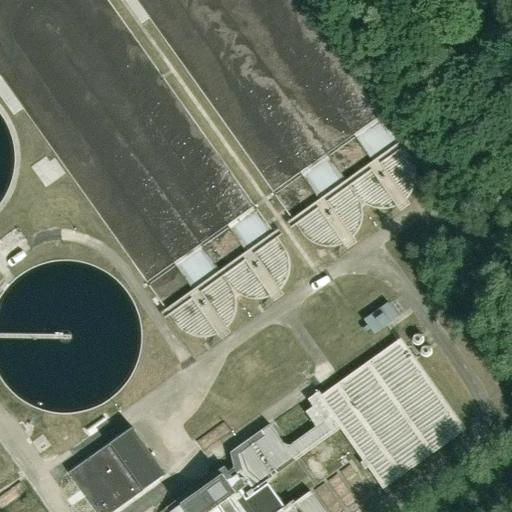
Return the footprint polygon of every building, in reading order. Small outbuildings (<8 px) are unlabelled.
[(302,207),(289,216),(290,224),(296,234),(305,243),(314,247),(327,249),(341,245),(352,235),(356,224),(360,211),(363,211),(373,212),(386,212),(396,207),(403,203),(409,195),(411,186),(411,174),(407,165),(401,154),(393,145),(382,152),(369,161),(355,171),(342,179),(328,189),(315,199),(302,207)] [(179,296),(166,305),(167,313),(173,323),(182,331),(192,335),(204,337),(219,333),(229,323),(234,312),(236,299),(239,299),(250,299),(263,299),(273,294),(280,290),(286,282),(288,273),(287,261),(284,252),(278,241),(269,232),(258,239),(246,249),(231,259),(219,268),(205,278),(192,287),(179,296)] [(375,334),(399,317),(389,302),(364,320),(368,325),(363,328),(366,333),(371,329),(375,334)] [(426,333),(417,338),(430,360),(439,355),(426,333)] [(466,429),(401,338),(322,395),(318,391),(306,398),(311,406),(305,411),(315,425),(290,444),(284,444),(270,424),(230,452),(234,466),(170,511),(210,511),(219,506),(223,511),(325,511),(310,491),(288,506),(269,479),(296,460),(340,429),(361,460),(359,462),(364,470),(367,468),(382,490),(466,429)] [(98,511),(112,511),(143,491),(166,475),(133,428),(110,444),(70,472),(98,511)]
